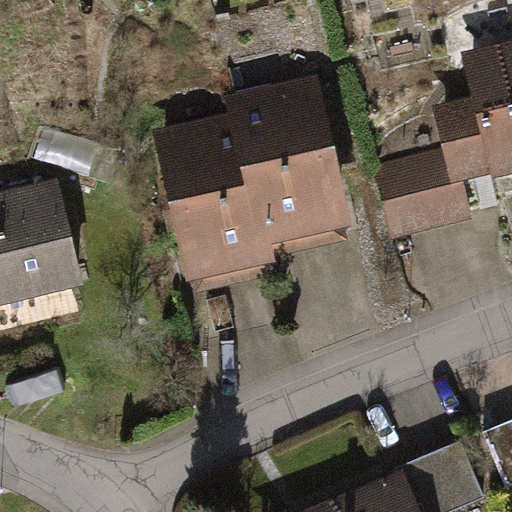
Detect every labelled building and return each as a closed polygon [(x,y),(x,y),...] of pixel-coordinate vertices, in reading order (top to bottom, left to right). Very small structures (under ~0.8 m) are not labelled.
[(463,101),(426,110),(435,150),(444,187),(455,184),(483,177),(485,184),(511,177),(511,44),(453,59),(463,101)] [(225,97),(228,111),(266,251),(348,229),(306,75),(225,97)] [(271,268),(266,251),(228,111),(139,135),(181,292),(271,268)] [(435,150),(363,168),(381,244),(465,224),(455,184),(444,187),(435,150)] [(52,182),(0,193),(0,306),(77,288),(52,182)] [(511,485),(511,417),(471,435),(497,492),(511,485)] [(449,450),(393,473),(409,511),(470,511),(475,510),(449,450)] [(409,511),(393,473),(297,511),(409,511)] [(511,511),(511,503),(498,509),(498,511),(511,511)]
